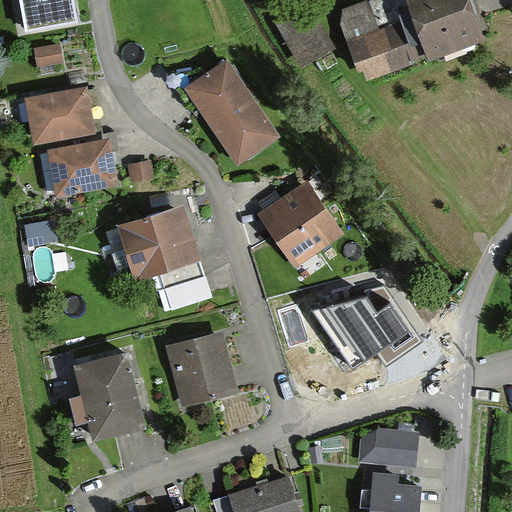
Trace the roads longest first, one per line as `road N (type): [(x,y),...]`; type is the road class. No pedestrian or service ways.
road 1 (residential): [(98,0),(117,81),(142,119),(213,178),(289,429)]
road 2 (residential): [(90,511),(118,487),(289,429)]
road 3 (residential): [(289,429),(463,388)]
road 4 (residential): [(463,388),(469,315),(483,272),(511,231)]
road 5 (residential): [(455,511),(463,388)]
